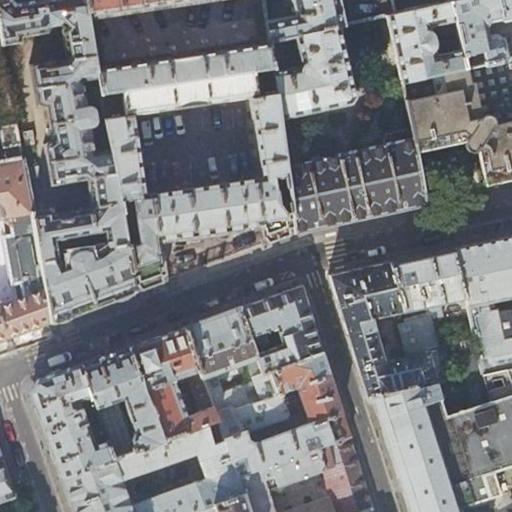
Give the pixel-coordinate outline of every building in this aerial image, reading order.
[(50,184),(81,179),(82,178),(87,181),(86,183),(89,203),(92,205),(87,210),(85,208),(51,214),(50,208),(31,211),(35,233),(45,289),(51,322),(97,305),(101,304),(134,291),(109,150),(93,154),(88,127),(90,126),(92,125),(93,123),(94,121),(92,111),(91,109),(87,108),(85,107),(80,81),(97,78),(95,69),(87,17),(83,0),(33,0),(14,3),(11,0),(0,0),(0,39),(1,44),(19,41),(18,37),(45,32),(48,26),(56,24),(62,29),(60,31),(64,55),(66,56),(62,61),(60,60),(28,65),(36,104),(44,106),(50,139),(43,145),(50,184)] [(83,0),(87,17),(199,0),(83,0)] [(346,25),(340,0),(291,0),(295,15),(266,21),(268,42),(294,36),(339,26),(346,25)] [(455,19),(452,0),(394,13),(387,15),(401,81),(402,81),(466,67),(462,48),(435,55),(433,45),(432,38),(431,33),(429,24),(455,19)] [(391,0),(394,13),(452,0),(453,0),(391,0)] [(511,0),(453,0),(452,0),(455,19),(462,48),(466,67),(507,58),(503,40),(495,34),(487,36),(485,26),(487,22),(501,19),(503,21),(504,21),(511,19),(511,0)] [(354,95),(339,26),(294,36),(299,60),(304,63),(299,66),(298,70),(294,66),(272,70),(278,118),(350,102),(354,95)] [(261,244),(293,232),(285,166),(278,118),(272,70),(268,43),(95,69),(97,78),(104,119),(109,150),(134,291),(165,280),(159,242),(209,234),(257,227),(261,244)] [(511,57),(507,58),(466,67),(402,81),(411,129),(416,153),(467,142),(467,147),(469,150),(473,152),(476,152),(478,151),(486,186),(491,185),(511,180),(511,57)] [(9,165),(0,166),(0,341),(51,322),(45,289),(2,305),(0,301),(0,219),(20,216),(23,235),(35,233),(31,211),(15,125),(0,128),(0,141),(2,150),(6,149),(9,165)] [(416,153),(411,129),(386,133),(383,139),(384,146),(285,166),(293,232),(359,218),(425,204),(416,153)] [(457,511),(456,507),(470,503),(489,497),(482,475),(511,465),(511,324),(509,309),(496,312),(496,311),(488,312),(486,301),(511,295),(511,235),(494,240),(452,249),(465,298),(478,361),(480,373),(489,400),(444,414),(434,382),(372,396),(381,424),(388,446),(407,503),(409,511),(457,511)] [(425,306),(427,316),(430,315),(431,319),(445,316),(441,303),(465,298),(452,249),(417,256),(390,262),(403,311),(425,306)] [(416,350),(417,353),(384,360),(372,317),(403,311),(390,262),(359,268),(350,270),(328,275),(352,351),(367,397),(372,396),(434,382),(427,351),(438,349),(437,345),(438,345),(431,319),(430,315),(427,316),(397,323),(406,352),(416,350)] [(301,286),(299,285),(267,297),(240,307),(261,374),(270,371),(322,351),(313,325),(311,319),(301,286)] [(261,374),(240,307),(212,317),(185,327),(216,420),(223,439),(244,431),(236,410),(279,396),(278,394),(270,371),(261,374)] [(216,420),(185,327),(156,337),(128,347),(137,374),(139,373),(162,440),(216,420)] [(95,359),(80,364),(91,395),(97,412),(97,414),(106,440),(112,457),(162,440),(139,373),(137,374),(128,347),(95,359)] [(270,371),(278,394),(279,396),(236,410),(244,431),(223,439),(232,465),(243,462),(246,472),(317,448),(349,438),(334,389),(322,351),(270,371)] [(480,373),(478,361),(467,363),(469,375),(480,373)] [(91,395),(80,364),(57,373),(38,379),(32,393),(47,436),(61,476),(112,457),(106,440),(94,444),(78,400),(91,395)] [(112,457),(61,476),(74,511),(73,511),(191,511),(192,511),(211,505),(241,494),(235,476),(232,465),(223,439),(216,420),(162,440),(112,457)] [(246,472),(235,476),(241,494),(247,511),(360,511),(372,508),(360,472),(349,438),(317,448),(246,472)] [(0,511),(0,500),(15,496),(14,493),(0,454),(0,511)] [(247,511),(241,494),(211,505),(213,511),(247,511)] [(471,508),(490,502),(489,497),(470,503),(471,508)]
